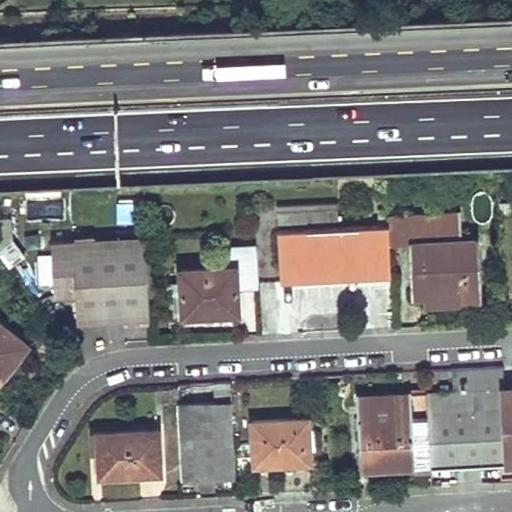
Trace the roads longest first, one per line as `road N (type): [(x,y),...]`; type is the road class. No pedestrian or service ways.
road 1 (trunk): [(511,67),(0,89)]
road 2 (trunk): [(0,134),(511,112)]
